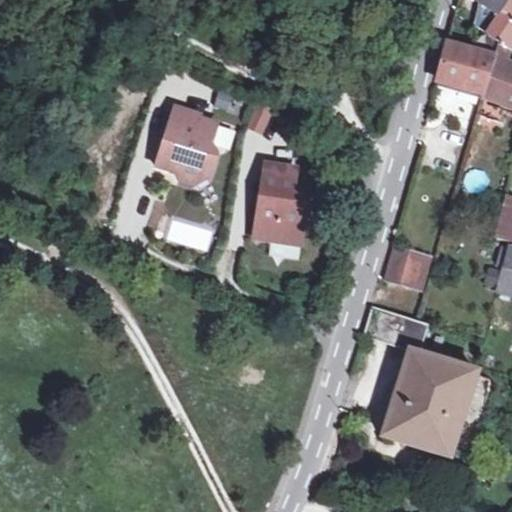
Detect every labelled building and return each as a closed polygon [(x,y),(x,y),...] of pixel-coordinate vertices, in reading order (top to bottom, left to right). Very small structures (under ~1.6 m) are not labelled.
[(498,44),(510,52),(511,48),(511,0),(471,0),(480,6),(499,18),(487,37),(498,44)] [(510,52),(498,44),(493,58),(493,60),(505,65),(510,52)] [(470,52),(446,46),(436,83),(460,89),(483,94),(493,60),(493,58),(470,52)] [(511,67),(505,65),(493,60),(483,94),(482,97),(511,108),(511,67)] [(221,93),(217,110),(240,115),(244,99),(221,93)] [(255,107),(246,128),(266,136),(275,115),(255,107)] [(198,116),(173,108),(155,168),(173,174),(177,181),(193,185),(207,178),(215,155),(209,145),(216,124),(197,119),(198,116)] [(482,127),(503,134),(508,118),(488,111),(482,127)] [(253,238),(300,245),(307,192),(298,190),(292,189),(294,178),(295,169),(263,164),(253,238)] [(511,199),(506,198),(494,239),(511,244),(511,199)] [(408,255),(392,250),(384,281),(399,285),(408,255)] [(511,250),(509,250),(497,296),(511,299),(511,250)] [(424,259),(408,255),(399,285),(415,290),(424,259)] [(420,350),(427,326),(416,322),(371,308),(362,339),(395,349),(396,343),(420,350)] [(474,377),(475,374),(409,352),(383,439),(449,460),(456,435),(474,377)]
